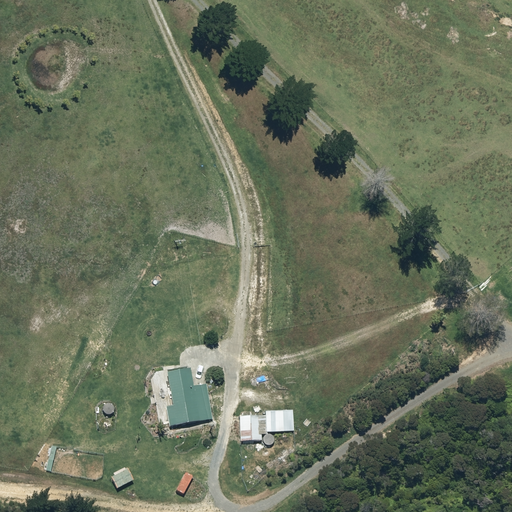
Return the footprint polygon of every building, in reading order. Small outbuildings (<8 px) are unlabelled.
[(263,365),(250,369),(255,387),(268,383),(263,365)] [(189,372),(165,376),(172,418),(167,419),(169,430),(210,423),(207,406),(195,408),(189,372)] [(263,415),(265,436),(293,434),(291,413),(290,413),(263,415)] [(259,437),(258,416),(235,417),(237,445),(260,443),(259,437)] [(114,430),(112,418),(95,422),(97,434),(114,430)]
